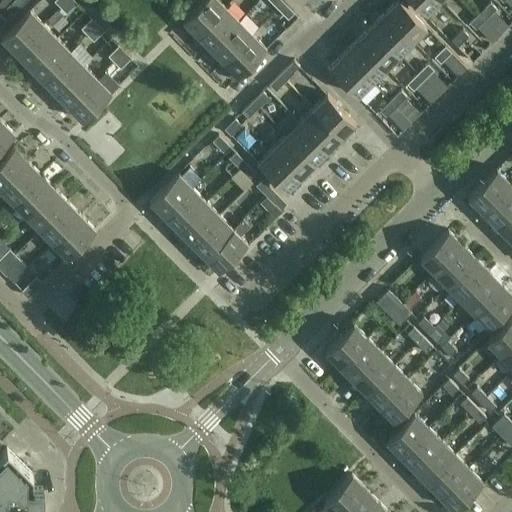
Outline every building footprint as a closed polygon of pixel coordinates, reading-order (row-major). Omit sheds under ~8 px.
[(18,0),(12,0),(6,7),(12,13),(22,3),(18,0)] [(65,0),(59,6),(65,13),(75,3),(72,0),(65,0)] [(219,0),(201,0),(177,24),(183,29),(188,25),(196,34),(225,6),(219,0)] [(400,0),(395,0),(384,12),(411,40),(426,26),(400,0)] [(413,0),(425,11),(436,0),(413,0)] [(277,8),(287,18),(294,12),(283,1),(277,8)] [(489,1),(479,10),(485,17),(495,7),(489,1)] [(205,52),(238,19),(225,6),(196,34),(205,42),(200,47),(205,52)] [(1,36),(15,51),(43,23),(29,9),(1,36)] [(56,10),(47,19),(58,30),(66,21),(56,10)] [(479,10),(469,21),(475,27),(476,25),(492,41),(501,32),(485,17),(479,10)] [(384,12),(370,25),(398,53),(411,40),(384,12)] [(80,28),(86,34),(96,24),(90,18),(80,28)] [(223,60),(251,33),(238,19),(205,52),(210,57),(215,52),(223,60)] [(15,51),(28,64),(56,37),(43,23),(15,51)] [(102,30),(96,24),(86,34),(92,40),(102,30)] [(370,25),(357,38),(384,66),(398,53),(370,25)] [(457,44),(468,34),(461,28),(451,38),(457,44)] [(266,47),(251,33),(223,60),(232,69),(227,74),(233,80),(266,47)] [(28,64),(41,78),(70,50),(56,37),(28,64)] [(357,38),(343,52),(370,80),(384,66),(357,38)] [(113,61),(123,51),(117,45),(107,55),(113,61)] [(450,52),(443,46),(434,55),(441,61),(450,52)] [(41,78),(55,91),(83,64),(70,50),(41,78)] [(129,58),(123,51),(113,61),(119,68),(129,58)] [(356,94),(370,80),(343,52),(328,66),(356,94)] [(292,59),(278,73),(284,80),(299,65),(292,59)] [(427,62),(417,72),(423,79),(433,69),(427,62)] [(55,91),(68,105),(96,77),(83,64),(55,91)] [(423,79),(417,72),(406,82),(412,89),(423,79)] [(278,73),(268,83),(274,89),(284,80),(278,73)] [(103,84),(96,77),(68,105),(82,119),(110,92),(109,91),(117,83),(111,76),(103,84)] [(400,89),(389,99),(396,105),(411,121),(419,113),(404,97),(406,95),(400,89)] [(261,90),(251,100),(257,106),(267,96),(261,90)] [(326,93),(311,107),(339,135),(353,121),(326,93)] [(389,99),(379,109),(385,115),(387,114),(402,129),(411,121),(396,105),(389,99)] [(251,100),(241,110),(247,116),(257,106),(251,100)] [(311,107),(298,120),(326,149),(339,135),(311,107)] [(230,133),(240,123),(234,117),(224,127),(230,133)] [(0,145),(13,133),(0,119),(0,145)] [(298,120),(284,134),(312,162),(326,149),(298,120)] [(211,140),(212,140),(222,150),(228,144),(218,134),(211,140)] [(284,134),(271,147),(299,175),(312,162),(284,134)] [(216,156),(222,150),(212,140),(206,146),(216,156)] [(0,158),(0,186),(27,160),(13,146),(0,158)] [(284,189),(299,175),(271,147),(257,161),(271,176),(284,189)] [(234,151),(228,157),(238,167),(244,161),(234,151)] [(0,186),(0,188),(12,201),(40,174),(27,160),(0,186)] [(244,161),(238,167),(248,177),(254,171),(244,161)] [(467,197),(482,211),(510,183),(496,168),(467,197)] [(150,200),(163,214),(191,186),(178,173),(150,200)] [(12,201),(25,215),(54,187),(40,174),(12,201)] [(261,178),(255,185),(265,194),(271,188),(261,178)] [(482,211),(495,224),(511,207),(511,184),(510,183),(482,211)] [(163,214),(176,227),(204,200),(191,186),(163,214)] [(25,215),(39,229),(67,201),(54,187),(25,215)] [(271,188),(265,194),(279,209),(285,202),(271,188)] [(176,227),(190,241),(218,213),(204,200),(176,227)] [(39,229),(52,242),(80,214),(67,201),(39,229)] [(511,207),(495,224),(508,238),(511,234),(511,207)] [(190,241),(203,255),(231,227),(218,213),(190,241)] [(94,229),(80,214),(52,242),(66,257),(94,229)] [(241,218),(231,227),(203,255),(217,269),(245,241),(238,234),(247,224),(241,218)] [(419,257),(433,271),(462,243),(448,229),(419,257)] [(433,271),(447,284),(475,257),(462,243),(433,271)] [(8,247),(0,255),(0,267),(14,253),(8,247)] [(14,253),(0,267),(0,268),(5,274),(20,260),(14,253)] [(447,284),(460,298),(488,270),(475,257),(447,284)] [(460,298),(473,312),(502,284),(488,270),(460,298)] [(35,274),(20,289),(27,296),(42,281),(35,274)] [(511,301),(511,294),(502,284),(473,312),(487,326),(511,301)] [(393,308),(399,302),(387,289),(380,295),(393,308)] [(414,290),(405,299),(410,305),(420,295),(414,290)] [(387,315),(393,308),(380,296),(374,302),(387,315)] [(403,318),(410,312),(399,302),(393,308),(403,318)] [(397,325),(403,319),(393,308),(387,315),(397,325)] [(511,314),(486,340),(500,354),(511,342),(511,314)] [(425,332),(431,326),(421,315),(415,322),(425,332)] [(324,350),(338,364),(367,337),(353,323),(324,350)] [(415,342),(421,336),(422,335),(411,325),(405,331),(415,342)] [(435,342),(442,336),(431,326),(425,332),(435,342)] [(425,352),(432,346),(421,336),(415,342),(425,352)] [(338,364),(352,378),(380,350),(367,337),(338,364)] [(449,355),(455,349),(445,338),(439,345),(449,355)] [(511,342),(500,354),(511,366),(511,342)] [(352,378),(365,392),(393,364),(380,350),(352,378)] [(365,392),(378,405),(407,378),(393,364),(365,392)] [(461,383),(467,377),(457,367),(451,373),(461,383)] [(451,394),(457,388),(447,377),(441,384),(451,394)] [(393,419),(396,422),(410,409),(407,405),(421,392),(407,378),(378,405),(392,419),(393,419)] [(475,385),(469,391),(479,401),(485,395),(475,385)] [(468,412),(475,405),(465,395),(458,401),(468,412)] [(485,395),(479,401),(489,412),(495,405),(485,395)] [(479,422),(485,416),(475,405),(468,412),(479,422)] [(385,439),(399,454),(428,426),(414,411),(413,412),(410,409),(396,422),(399,425),(385,439)] [(506,429),(511,423),(502,412),(496,419),(506,429)] [(499,435),(506,429),(495,419),(489,425),(499,435)] [(399,454),(413,467),(441,439),(428,426),(399,454)] [(510,446),(511,443),(511,435),(506,429),(499,436),(510,446)] [(413,467),(426,481),(454,453),(441,439),(413,467)] [(0,453),(0,511),(32,511),(42,511),(41,511),(42,511),(43,486),(42,486),(42,487),(32,487),(32,473),(6,447),(0,453)] [(426,481),(439,494),(468,466),(454,453),(426,481)] [(482,481),(468,466),(439,494),(453,509),(482,481)] [(323,501),(333,511),(341,511),(366,488),(352,473),(323,501)] [(341,511),(368,511),(379,501),(366,488),(341,511)] [(368,511),(389,511),(379,501),(368,511)]
